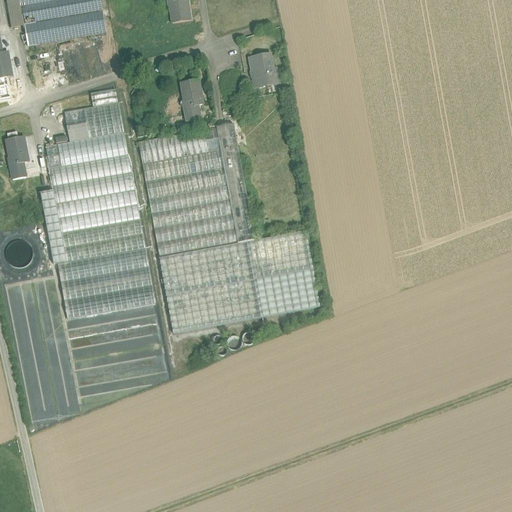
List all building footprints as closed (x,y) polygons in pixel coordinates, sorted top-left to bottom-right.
[(19,0),(6,0),(11,29),(24,27),(24,25),(19,0)] [(100,0),(19,0),(24,25),(36,23),(102,11),(100,0)] [(167,0),(169,7),(170,7),(173,25),(191,22),(187,0),(167,0)] [(102,11),(36,23),(40,45),(40,46),(106,34),(102,11)] [(36,23),(24,25),(24,27),(28,47),(40,45),(36,23)] [(0,40),(0,80),(13,78),(8,53),(2,54),(0,40)] [(270,55),(252,59),(257,88),(271,85),(271,84),(270,77),(277,76),(276,70),(272,70),(270,55)] [(199,81),(181,84),(185,108),(184,108),(187,124),(201,121),(198,107),(204,106),(199,81)] [(119,104),(65,114),(70,143),(124,134),(119,104)] [(187,124),(137,133),(138,139),(188,130),(187,124)] [(205,131),(139,143),(166,295),(174,336),(320,309),(306,233),(255,242),(238,148),(236,134),(234,125),(217,128),(217,129),(205,131)] [(245,132),(236,134),(238,148),(247,146),(245,132)] [(70,143),(58,145),(58,146),(62,168),(128,157),(124,134),(70,143)] [(24,138),(6,141),(11,166),(10,166),(13,181),(26,179),(24,164),(29,163),(24,138)] [(58,146),(46,148),(50,170),(62,168),(58,146)] [(62,168),(50,170),(54,192),(56,205),(135,191),(128,157),(62,168)] [(135,191),(56,205),(67,263),(146,250),(135,191)] [(54,192),(41,194),(54,266),(58,265),(67,263),(56,205),(54,192)] [(67,263),(58,265),(67,321),(156,305),(146,250),(67,263)] [(244,345),(246,346),(248,346),(251,346),(253,345),(254,343),(255,341),(255,338),(254,336),(252,335),(250,334),(247,334),(245,334),(243,336),(242,338),(242,340),(243,343),(244,345)] [(222,343),(222,340),(221,338),(219,337),(216,338),(214,339),(213,341),(213,344),(215,345),(217,347),(219,346),(221,345),(222,343)] [(237,338),(235,337),(232,337),(230,337),(228,339),(226,341),(225,343),(226,346),(227,348),(229,350),(231,351),(234,351),(237,350),(239,348),(240,346),(240,343),(239,341),(237,338)] [(217,357),(219,357),(222,357),(224,355),(224,353),(224,351),(222,349),(220,348),(218,349),(216,350),(215,353),(216,355),(217,357)]
